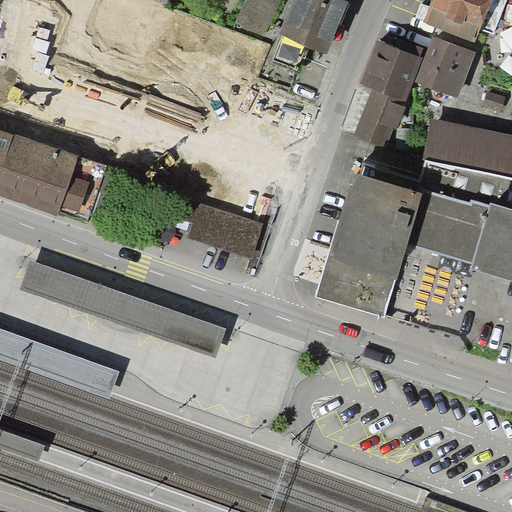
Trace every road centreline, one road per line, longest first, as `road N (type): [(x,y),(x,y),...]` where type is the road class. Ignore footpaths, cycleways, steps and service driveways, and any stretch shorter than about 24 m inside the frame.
road 1 (residential): [(377,0),(340,86),(268,310)]
road 2 (primary): [(0,214),(268,310)]
road 3 (primary): [(268,310),(511,394)]
